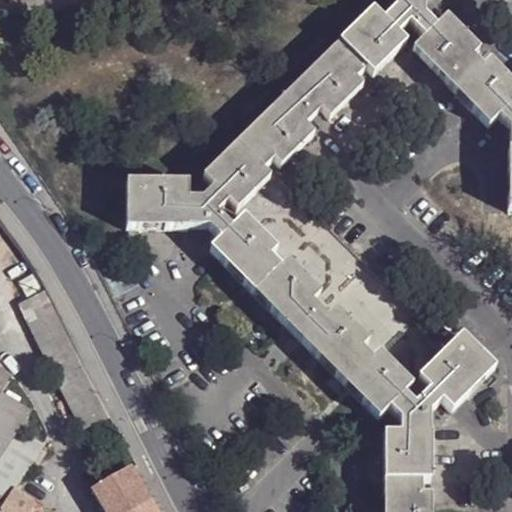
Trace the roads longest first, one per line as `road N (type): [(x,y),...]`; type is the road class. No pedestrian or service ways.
road 1 (residential): [(490,0),(465,40),(354,150),(352,172),(511,326)]
road 2 (residential): [(195,511),(64,261),(0,178)]
